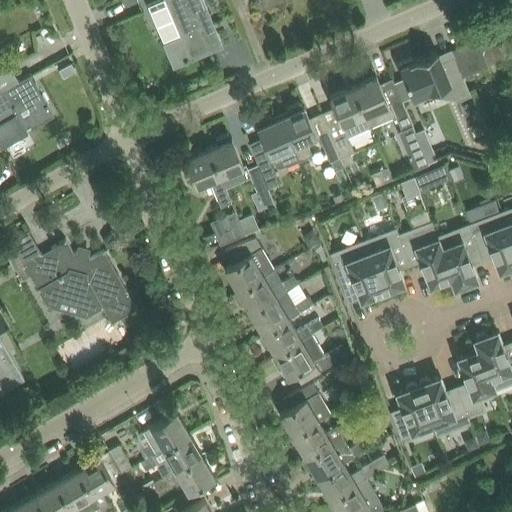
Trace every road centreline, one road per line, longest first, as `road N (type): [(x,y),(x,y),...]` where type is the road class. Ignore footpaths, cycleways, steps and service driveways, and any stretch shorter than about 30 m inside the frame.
road 1 (residential): [(130,137),(443,0)]
road 2 (residential): [(206,324),(0,450)]
road 3 (residential): [(206,324),(130,137)]
road 4 (residential): [(260,511),(206,324)]
road 5 (residential): [(0,212),(130,137)]
road 6 (residential): [(130,137),(74,0)]
road 7 (residential): [(385,322),(376,346),(387,367),(417,373),(435,357),(434,329)]
